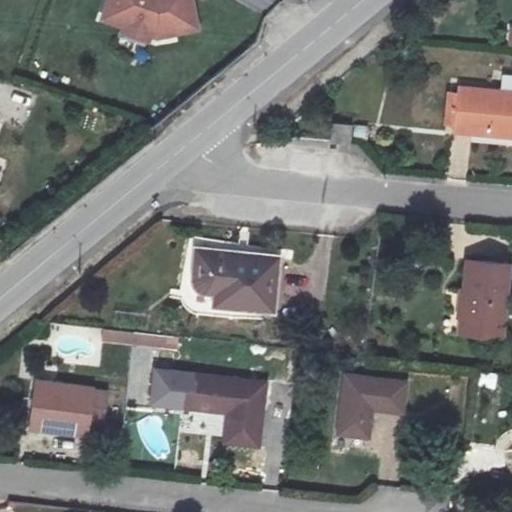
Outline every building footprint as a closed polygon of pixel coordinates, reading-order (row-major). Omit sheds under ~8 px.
[(96,0),(94,7),(116,15),(124,11),(136,16),(139,25),(146,27),(184,15),(178,0),(96,0)] [(497,92),(511,93),(511,76),(499,75),(497,92)] [(511,138),(511,93),(497,92),(455,88),(451,132),(511,138)] [(331,128),(330,146),(348,148),(350,130),(331,128)] [(276,308),(283,254),(198,245),(193,278),(203,287),(216,289),(215,302),(276,308)] [(468,322),(461,321),(459,338),(502,342),(511,268),(468,263),(464,297),(470,298),(468,322)] [(464,297),(461,321),(468,322),(470,298),(464,297)] [(135,332),(105,329),(104,341),(134,344),(135,332)] [(165,336),(135,332),(134,344),(163,348),(165,336)] [(334,372),(335,355),(316,352),(315,370),(334,372)] [(184,407),(187,375),(167,372),(164,405),(184,407)] [(405,382),(346,374),(338,433),(367,437),(371,408),(402,412),(405,382)] [(263,383),(187,375),(184,407),(225,412),(221,441),(255,445),(263,383)] [(109,388),(38,380),(32,425),(87,431),(88,422),(105,425),(109,388)]
